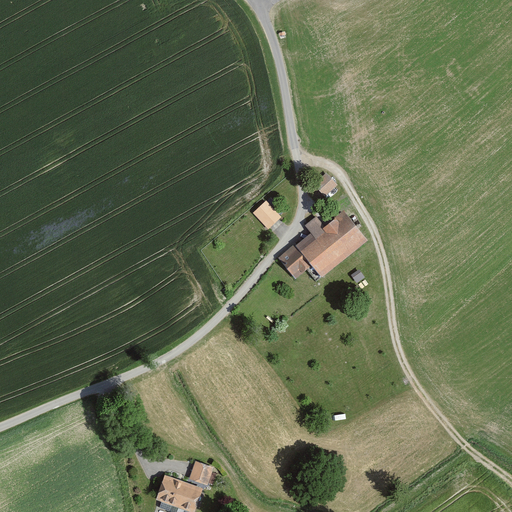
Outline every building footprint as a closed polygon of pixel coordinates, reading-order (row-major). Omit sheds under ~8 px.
[(337,186),(326,174),(313,186),(325,198),(337,186)] [(266,201),(252,214),(268,230),(282,217),(266,201)] [(313,276),(358,239),(336,212),(280,259),(294,276),(305,266),(313,276)] [(187,478),(201,482),(206,466),(193,462),(187,478)] [(163,480),(158,498),(190,508),(196,490),(163,480)]
